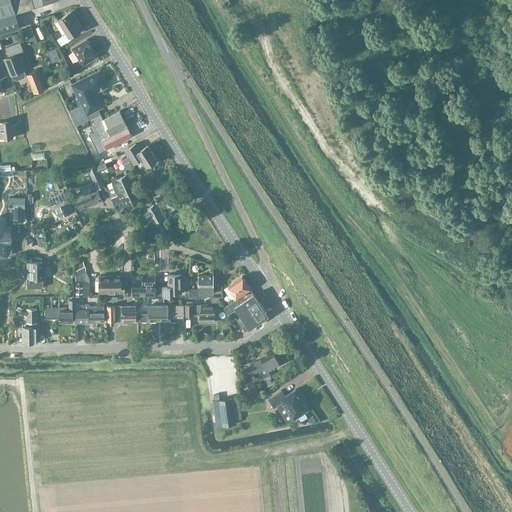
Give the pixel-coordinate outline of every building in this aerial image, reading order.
[(0,0),(0,34),(20,28),(15,13),(56,0),(0,0)] [(82,28),(71,12),(59,20),(67,33),(63,35),(67,41),(71,38),(70,36),(82,28)] [(41,39),(47,36),(42,25),(35,27),(41,39)] [(83,65),(97,56),(87,40),(73,48),(83,65)] [(19,54),(23,52),(20,43),(6,48),(9,57),(4,59),(10,75),(12,74),(14,79),(17,80),(23,77),(25,75),(23,70),(25,69),(19,54)] [(44,89),(39,75),(37,70),(27,74),(34,93),(44,89)] [(100,71),(72,85),(89,120),(92,118),(101,114),(98,109),(102,106),(95,92),(107,86),(100,71)] [(101,114),(92,118),(107,148),(132,136),(120,111),(103,119),(101,114)] [(0,139),(13,138),(11,121),(0,122),(0,139)] [(148,145),(140,150),(136,144),(126,151),(134,165),(142,160),(146,167),(157,160),(148,145)] [(99,173),(100,173),(101,174),(107,172),(106,170),(108,169),(105,162),(95,166),(99,173)] [(99,174),(95,164),(88,167),(92,177),(95,185),(97,185),(99,189),(104,187),(99,174)] [(114,188),(108,190),(111,198),(127,191),(125,188),(131,185),(127,175),(117,179),(116,177),(111,179),(114,188)] [(60,180),(53,183),(56,190),(63,187),(60,180)] [(96,187),(93,189),(91,184),(80,188),(81,191),(73,195),(75,202),(79,210),(102,200),(96,187)] [(127,191),(111,198),(115,205),(121,202),(123,207),(138,200),(131,185),(125,188),(127,191)] [(55,196),(47,200),(52,210),(56,220),(73,213),(68,201),(64,192),(58,195),(55,196)] [(10,203),(10,209),(11,209),(11,219),(24,219),(24,209),(24,203),(24,198),(11,198),(10,198),(10,203)] [(158,203),(147,210),(152,218),(145,222),(148,228),(166,218),(158,203)] [(7,220),(0,220),(0,256),(10,256),(7,220)] [(27,280),(27,288),(43,288),(43,262),(27,262),(27,280)] [(76,271),(76,281),(86,281),(86,266),(76,271)] [(168,275),(168,287),(162,287),(162,297),(172,297),(172,294),(182,294),(181,275),(175,275),(168,275)] [(99,277),(99,294),(125,294),(125,296),(127,296),(127,284),(120,284),(120,276),(99,277)] [(161,287),(155,286),(155,276),(142,276),(142,284),(132,284),(132,296),(161,296),(161,287)] [(213,294),(213,280),(213,276),(199,276),(199,280),(199,289),(190,290),(190,297),(207,297),(207,294),(213,294)] [(237,298),(224,307),(227,315),(236,309),(235,306),(254,294),(242,276),(228,285),(237,298)] [(75,283),(76,297),(90,296),(90,283),(75,283)] [(254,294),(235,306),(236,309),(242,317),(247,324),(249,328),(268,315),(254,294)] [(73,319),(76,319),(76,310),(76,300),(76,299),(69,300),(69,307),(45,307),(45,317),(59,317),(59,323),(73,322),(73,319)] [(215,310),(219,310),(219,299),(212,299),(212,304),(201,304),(201,311),(200,311),(200,322),(215,322),(215,310)] [(76,310),(76,319),(76,322),(104,322),(104,306),(89,306),(89,305),(78,305),(78,300),(76,300),(76,310)] [(136,321),(138,321),(138,305),(121,306),(122,321),(136,321)] [(168,316),(183,316),(183,305),(168,305),(149,305),(149,310),(148,310),(148,314),(140,315),(140,321),(148,321),(168,321),(168,316)] [(185,305),(185,316),(193,316),(193,305),(185,305)] [(37,323),(38,309),(28,309),(28,323),(37,323)] [(252,334),(256,339),(273,326),(269,321),(252,334)] [(22,343),(37,343),(37,326),(22,327),(22,343)] [(267,370),(284,361),(276,348),(260,358),(260,359),(244,368),(249,377),(265,367),(267,370)] [(208,363),(211,387),(225,385),(222,362),(208,363)] [(241,385),(247,398),(258,393),(253,380),(241,385)] [(308,409),(295,389),(285,396),(281,390),(268,399),(274,407),(282,402),(293,419),(308,409)] [(232,398),(213,400),(216,427),(236,424),(232,398)] [(309,417),(311,425),(331,420),(329,412),(309,417)] [(343,413),(338,416),(342,423),(347,420),(343,413)] [(349,435),(354,433),(351,424),(345,426),(349,435)]
